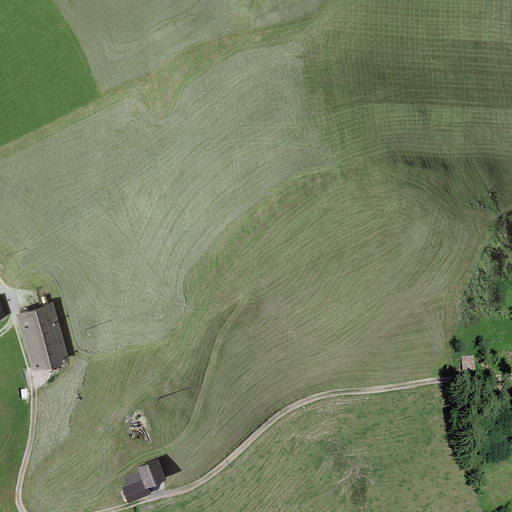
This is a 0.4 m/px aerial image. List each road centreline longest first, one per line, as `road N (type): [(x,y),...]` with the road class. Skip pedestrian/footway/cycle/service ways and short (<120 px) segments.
road 1 (track): [(110,511),(208,481),(291,410),(511,367)]
road 2 (track): [(0,285),(32,382),(33,435),(20,505),(26,511)]
